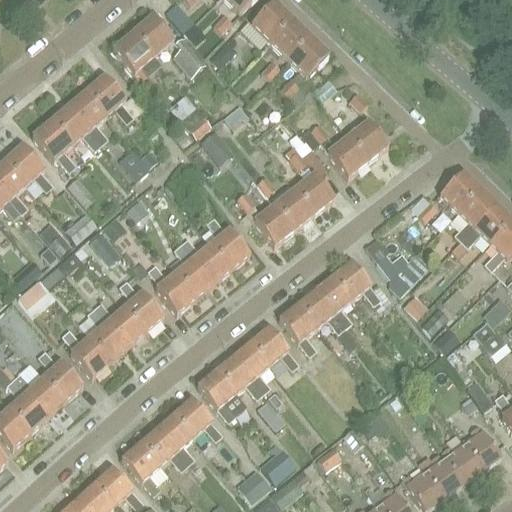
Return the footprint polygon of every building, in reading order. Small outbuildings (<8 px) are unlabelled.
[(201,0),(183,0),(182,2),(189,11),(201,0)] [(258,0),(222,0),(221,1),(240,19),(258,0)] [(270,48),(292,24),(274,6),(251,30),(270,48)] [(170,18),(179,36),(193,29),(184,11),(170,18)] [(212,31),(221,39),(232,28),(223,20),(212,31)] [(152,21),(133,38),(154,63),(165,53),(173,62),(172,63),(190,84),(208,68),(185,42),(177,50),(152,21)] [(288,65),(311,42),(292,24),(270,48),(288,65)] [(154,63),(133,38),(113,55),(134,80),(150,100),(160,93),(150,80),(161,71),(154,63)] [(329,60),(311,42),(288,65),(306,83),(329,60)] [(271,67),(253,87),(261,95),(280,75),(271,67)] [(104,81),(86,97),(107,122),(114,116),(126,130),(133,123),(122,110),(125,107),(104,81)] [(313,97),(320,109),(338,96),(328,84),(313,97)] [(293,113),(306,101),(290,85),(279,96),(287,104),(284,107),(293,113)] [(107,122),(86,97),(68,112),(101,151),(108,145),(96,131),(107,122)] [(358,98),(348,107),(359,118),(368,109),(358,98)] [(249,123),(239,111),(223,123),(223,124),(233,136),(249,123)] [(101,151),(68,112),(50,127),(71,152),(82,143),(94,157),(101,151)] [(211,133),(203,123),(195,113),(180,126),(181,127),(187,135),(195,145),(211,133)] [(368,126),(347,142),(367,168),(388,152),(368,126)] [(64,158),(71,152),(50,127),(46,130),(45,130),(36,138),(32,142),(53,168),(56,165),(68,179),(76,172),(64,158)] [(367,168),(347,142),(335,152),(327,143),(329,142),(319,130),(310,137),(308,134),(300,140),(311,156),(319,149),(327,158),(347,184),(367,168)] [(334,205),(314,179),(302,163),(311,156),(300,140),(298,138),(279,153),(288,164),(304,186),(293,195),(314,220),(334,205)] [(217,142),(204,152),(217,169),(230,159),(217,142)] [(22,151),(5,166),(27,191),(33,185),(46,198),(53,192),(41,178),(44,175),(22,151)] [(149,176),(140,164),(132,155),(118,167),(135,187),(149,176)] [(195,179),(181,163),(162,180),(176,196),(195,179)] [(27,191),(5,166),(0,170),(0,195),(22,220),(28,215),(16,201),(27,191)] [(456,217),(479,194),(462,177),(439,201),(456,217)] [(266,181),(256,190),(266,201),(276,194),(266,181)] [(97,205),(78,183),(66,193),(85,215),(97,205)] [(451,256),(496,210),(479,194),(456,217),(466,227),(453,241),(459,246),(450,256),(451,256)] [(22,220),(0,195),(0,214),(2,213),(13,225),(20,219),(21,221),(22,220)] [(314,220),(293,195),(273,211),(294,236),(314,220)] [(294,236),(273,211),(261,220),(254,212),(255,210),(246,198),(236,206),(253,226),(273,252),(294,236)] [(437,215),(423,202),(411,214),(425,228),(437,215)] [(140,206),(127,216),(137,228),(150,217),(140,206)] [(490,250),(511,227),(511,225),(496,210),(451,256),(458,262),(479,240),(490,250)] [(97,231),(85,218),(64,237),(75,250),(97,231)] [(249,261),(229,236),(228,235),(225,238),(213,223),(205,230),(217,244),(210,250),(231,276),(249,261)] [(511,261),(511,227),(490,250),(496,257),(484,270),(491,277),(503,263),(507,267),(511,261)] [(71,252),(60,240),(48,250),(59,263),(71,252)] [(231,276),(210,250),(199,259),(188,245),(180,251),(212,290),(231,276)] [(212,290),(180,251),(173,257),(184,270),(173,280),(194,305),(212,290)] [(74,257),(59,271),(67,280),(82,267),(74,257)] [(394,279),(407,266),(401,258),(391,266),(386,259),(375,268),(389,285),(394,279)] [(429,272),(415,259),(407,266),(394,279),(408,294),(429,272)] [(351,268),(333,282),(358,314),(360,312),(355,304),(363,298),(373,311),(380,305),(370,292),(351,268)] [(194,305),(173,280),(166,285),(155,271),(147,278),(158,292),(155,295),(176,320),(194,305)] [(358,314),(333,282),(315,296),(334,321),(355,347),(362,342),(359,338),(348,324),(358,317),(356,315),(358,314)] [(142,298),(138,301),(127,287),(126,288),(125,288),(118,293),(130,308),(124,313),(145,339),(163,323),(142,298)] [(46,298),(38,288),(18,304),(26,314),(46,298)] [(355,347),(334,321),(315,296),(296,311),(315,335),(327,326),(337,340),(344,334),(354,348),(355,347)] [(427,314),(414,301),(404,310),(417,324),(427,314)] [(145,339),(124,313),(113,323),(101,309),(94,315),(127,354),(145,339)] [(15,317),(9,311),(2,317),(0,319),(0,336),(11,326),(8,323),(15,317)] [(315,335),(296,311),(278,325),(297,350),(298,349),(308,362),(316,356),(306,343),(315,335)] [(446,321),(438,312),(421,329),(429,338),(446,321)] [(127,354),(94,315),(87,320),(99,334),(88,344),(109,369),(127,354)] [(268,333),(250,347),(270,371),(280,363),(291,376),(299,370),(288,357),(268,333)] [(444,358),(459,343),(449,333),(434,349),(444,358)] [(109,369),(88,344),(81,350),(69,336),(61,343),(73,356),(70,359),(91,385),(109,369)] [(0,358),(15,348),(10,341),(0,348),(0,358)] [(270,371),(250,347),(232,362),(263,399),(270,393),(259,380),(270,371)] [(60,367),(57,370),(45,357),(37,364),(50,377),(42,383),(65,408),(82,392),(60,367)] [(263,399),(232,362),(214,377),(239,407),(241,406),(236,400),(245,392),(256,405),(263,399)] [(47,424),(13,385),(5,377),(0,380),(0,385),(18,405),(7,415),(29,439),(47,424)] [(239,407),(214,377),(197,392),(216,416),(217,415),(227,429),(235,422),(229,415),(239,407)] [(65,408),(42,383),(32,392),(20,379),(13,385),(47,424),(65,408)] [(473,384),(464,391),(483,417),(493,410),(473,384)] [(511,413),(502,398),(494,404),(504,419),(500,422),(511,438),(511,413)] [(211,428),(191,405),(173,420),(194,443),(204,434),(212,444),(215,447),(222,441),(211,428)] [(29,439),(7,415),(1,421),(0,419),(0,441),(12,455),(29,439)] [(202,453),(194,443),(173,420),(156,435),(187,471),(194,465),(183,452),(192,444),(200,454),(202,453)] [(500,463),(482,438),(483,437),(478,430),(469,437),(474,444),(463,452),(481,477),(500,463)] [(354,433),(343,442),(354,456),(365,448),(354,433)] [(187,471),(156,435),(138,450),(158,474),(169,464),(180,477),(187,471)] [(462,491),(444,465),(443,466),(439,459),(430,465),(423,461),(415,448),(407,454),(443,504),(462,491)] [(158,474),(138,450),(121,466),(141,489),(141,488),(152,501),(160,495),(149,482),(158,474)] [(481,477),(463,452),(454,458),(450,451),(440,458),(445,464),(444,465),(462,491),(481,477)] [(325,477),(341,465),(332,453),(316,465),(325,477)] [(275,489),(296,473),(281,454),(260,472),(275,489)] [(431,511),(443,504),(407,454),(405,455),(424,479),(414,487),(409,480),(401,486),(419,511),(431,511)] [(132,496),(111,473),(93,490),(112,511),(120,511),(118,509),(124,504),(131,511),(137,511),(142,508),(132,497),(132,496)] [(309,483),(303,475),(293,482),(299,491),(309,483)] [(255,477),(236,492),(250,509),(269,494),(255,477)] [(284,511),(303,498),(292,484),(270,501),(278,511),(284,511)] [(112,511),(93,490),(77,504),(84,511),(112,511)] [(403,511),(395,500),(396,499),(391,493),(385,498),(380,491),(366,501),(375,511),(403,511)]
